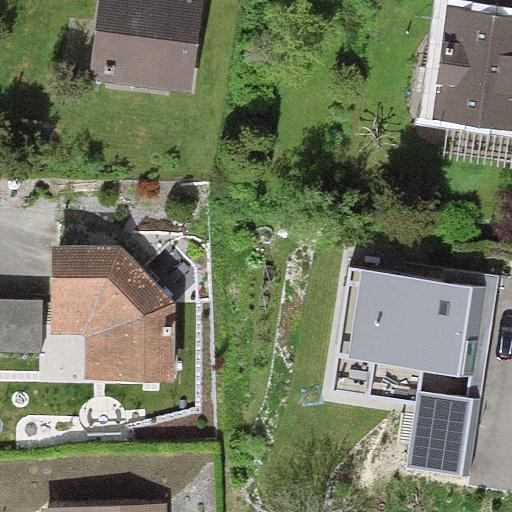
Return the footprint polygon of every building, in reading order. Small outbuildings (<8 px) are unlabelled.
[(182,87),(193,3),(169,0),(108,0),(99,76),(182,87)] [(511,0),(474,0),(472,17),(446,13),(431,119),(511,130),(511,0)] [(99,251),(55,250),(53,335),(72,335),(72,316),(88,316),(103,332),(102,377),(167,378),(168,306),(136,272),(127,280),(99,251)] [(472,286),(353,267),(339,353),(458,372),(472,286)] [(42,301),(0,301),(0,347),(42,348),(42,301)]
